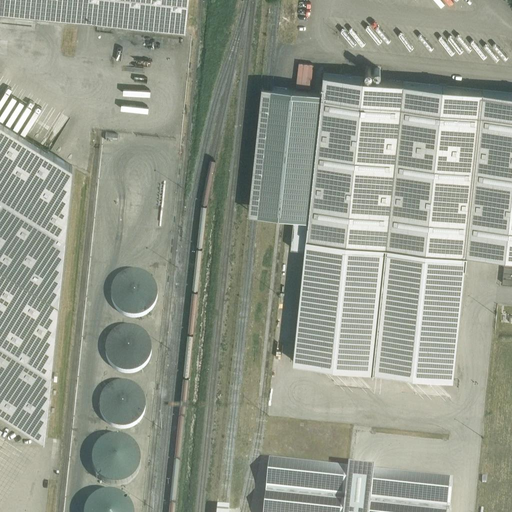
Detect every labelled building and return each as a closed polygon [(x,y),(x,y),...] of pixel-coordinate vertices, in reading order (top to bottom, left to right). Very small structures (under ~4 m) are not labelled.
[(187,0),(0,0),(0,10),(185,29),(187,0)] [(504,261),(511,261),(511,93),(323,73),(321,92),(272,87),(259,213),(282,215),(294,216),(290,248),(304,250),(292,361),(315,364),(321,370),(326,365),(337,366),(343,373),(349,367),(372,370),(372,371),(373,370),(394,372),(401,378),(406,373),(417,374),(423,381),(429,376),(452,378),(464,266),(465,266),(466,254),(467,254),(467,253),(483,255),(505,257),(504,261)] [(72,166),(0,120),(0,411),(44,439),(72,166)] [(511,261),(504,261),(502,284),(511,284),(511,261)] [(141,283),(141,290),(135,290),(135,307),(163,308),(163,283),(141,283)] [(100,376),(116,412),(153,396),(138,360),(100,376)] [(269,462),(264,511),(449,511),(452,481),(269,462)] [(133,511),(133,510),(133,509),(132,508),(132,507),(132,506),(131,505),(131,504),(131,503),(130,503),(130,502),(129,501),(129,500),(128,499),(128,498),(127,498),(126,497),(125,496),(125,495),(124,495),(123,494),(122,494),(121,493),(120,493),(120,492),(119,492),(118,492),(117,491),(116,491),(115,491),(114,490),(113,490),(112,490),(111,490),(110,490),(109,490),(108,490),(107,490),(106,490),(105,490),(104,490),(103,491),(102,491),(101,491),(100,492),(99,492),(98,493),(97,493),(96,494),(95,494),(94,495),(93,496),(92,497),(91,498),(90,499),(90,500),(89,500),(89,501),(88,502),(88,503),(87,504),(87,505),(87,506),(86,506),(86,507),(86,508),(86,509),(85,510),(85,511),(133,511)]
